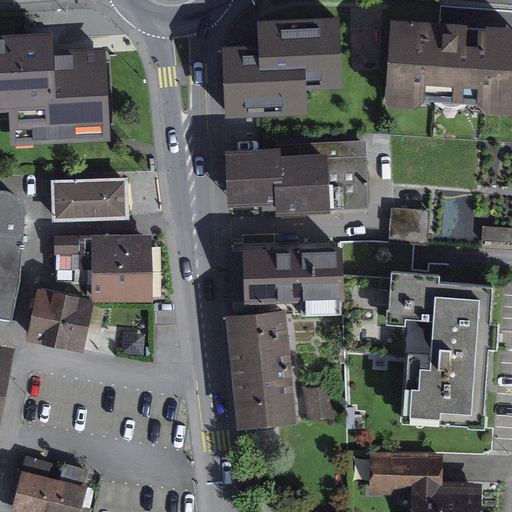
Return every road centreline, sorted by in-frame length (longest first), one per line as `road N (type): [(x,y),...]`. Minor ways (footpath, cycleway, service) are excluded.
road 1 (residential): [(195,222),(44,228),(21,332),(27,344)]
road 2 (primary): [(181,20),(195,222)]
road 3 (residential): [(210,379),(27,344)]
road 4 (residential): [(27,344),(0,507)]
road 5 (primary): [(195,222),(210,379)]
road 6 (primary): [(210,379),(223,511)]
